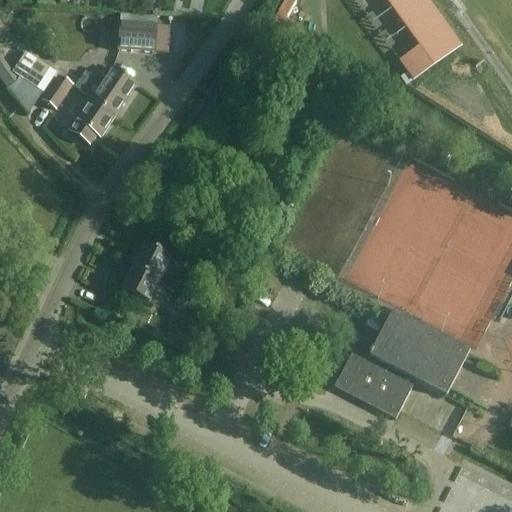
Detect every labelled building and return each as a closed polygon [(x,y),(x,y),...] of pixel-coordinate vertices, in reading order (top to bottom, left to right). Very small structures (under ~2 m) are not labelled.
[(422,0),(382,0),(417,49),(398,63),(408,77),(412,84),(456,52),(459,50),(422,0)] [(153,55),(154,28),(118,26),(117,53),(153,55)] [(27,81),(41,60),(18,44),(4,65),(27,81)] [(0,78),(9,72),(0,60),(0,78)] [(72,91),(90,102),(88,104),(96,110),(99,107),(115,118),(135,88),(110,71),(100,86),(83,75),(72,91)] [(4,87),(20,95),(26,84),(9,76),(4,87)] [(55,114),(71,89),(56,80),(40,104),(55,114)] [(99,142),(115,118),(99,107),(96,110),(88,104),(68,135),(89,149),(95,139),(99,142)] [(142,248),(131,271),(158,284),(169,261),(142,248)] [(158,284),(131,271),(120,294),(147,307),(158,284)] [(193,290),(199,276),(191,272),(185,286),(193,290)] [(182,312),(188,298),(181,294),(174,308),(182,312)] [(205,309),(191,303),(186,314),(200,320),(205,309)] [(110,309),(105,318),(113,322),(117,313),(110,309)] [(444,400),(468,356),(391,316),(375,348),(360,340),(333,391),(394,422),(414,385),(444,400)] [(369,319),(364,328),(377,335),(381,326),(369,319)] [(143,325),(140,332),(148,336),(151,329),(143,325)]
